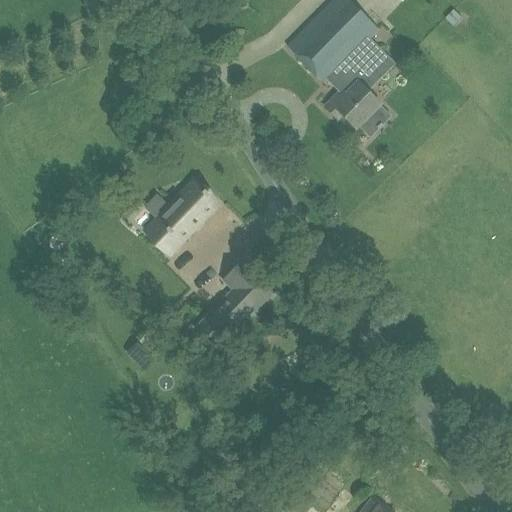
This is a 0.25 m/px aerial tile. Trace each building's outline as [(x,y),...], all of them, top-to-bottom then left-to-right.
[(356,129),(380,104),(359,83),(356,86),(338,69),(375,31),(343,0),(335,0),(288,48),(324,83),(329,78),(346,95),(334,107),(356,129)] [(188,165),(73,229),(100,275),(215,213),(188,165)] [(247,258),(227,274),(233,281),(198,310),(214,334),(272,291),(247,258)] [(289,475),(334,443),(318,423),(273,458),(270,455),(239,489),(217,511),(216,511),(261,511),(258,508),(290,475),(289,475)] [(386,511),(371,500),(362,511),(386,511)]
